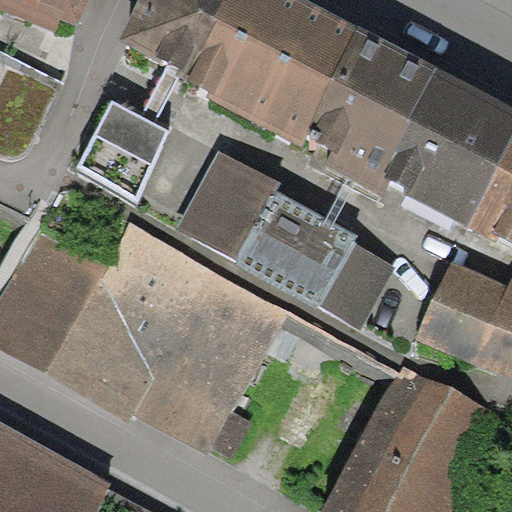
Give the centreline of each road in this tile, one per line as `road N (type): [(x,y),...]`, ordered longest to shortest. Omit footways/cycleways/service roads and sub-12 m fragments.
road 1 (residential): [(234,511),(0,375)]
road 2 (tertiary): [(405,0),(511,56)]
